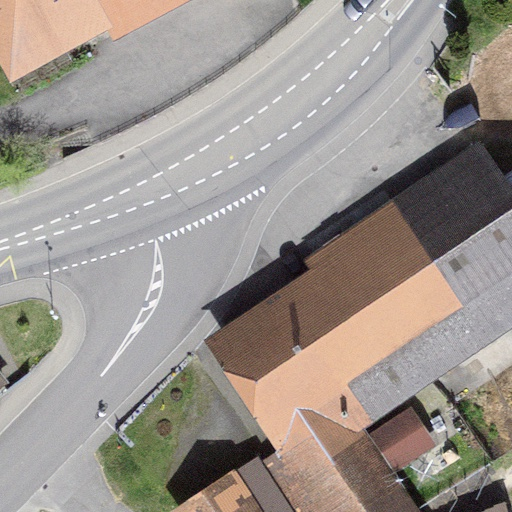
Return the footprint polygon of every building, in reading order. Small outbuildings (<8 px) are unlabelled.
[(0,0),(0,72),(9,90),(108,38),(113,47),(201,0),(0,0)] [(420,511),(392,469),(435,440),(411,404),(369,431),(364,424),(511,324),(511,182),(480,135),(304,253),(311,262),(203,334),(277,444),(263,454),(301,511),(420,511)] [(0,383),(9,377),(0,366),(0,383)] [(261,451),(236,467),(266,511),(301,511),(263,454),(261,451)] [(233,463),(169,505),(173,511),(266,511),(236,467),(233,463)] [(508,511),(504,497),(457,511),(508,511)]
